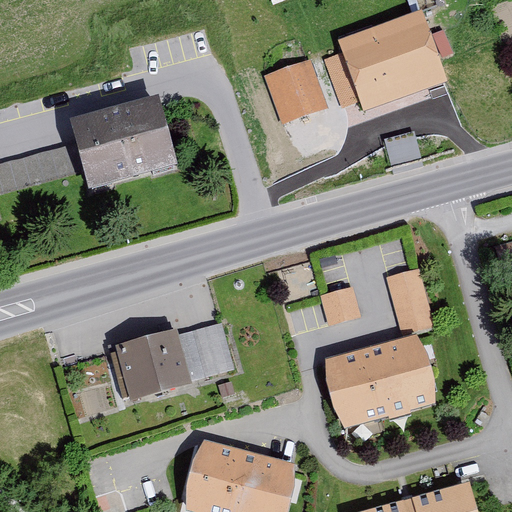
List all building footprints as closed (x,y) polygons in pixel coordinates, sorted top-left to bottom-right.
[(336,44),(340,56),(324,61),(340,109),(360,102),(364,114),(447,85),(423,14),(336,44)] [(311,64),(265,80),(283,129),(328,113),(311,64)] [(158,102),(69,126),(88,195),(178,170),(158,102)] [(417,136),(388,140),(391,158),(419,155),(417,136)] [(511,244),(489,250),(494,272),(511,268),(511,244)] [(421,265),(387,273),(403,334),(436,325),(421,265)] [(320,293),(330,324),(363,314),(353,283),(320,293)] [(224,325),(182,335),(192,378),(233,368),(224,325)] [(176,329),(112,344),(125,399),(189,383),(176,329)] [(416,334),(320,360),(339,429),(435,403),(416,334)] [(279,511),(291,468),(197,442),(178,508),(193,511),(279,511)] [(472,511),(466,488),(378,511),(472,511)]
